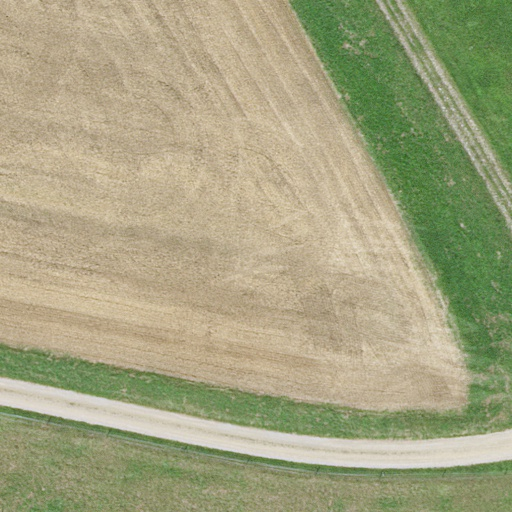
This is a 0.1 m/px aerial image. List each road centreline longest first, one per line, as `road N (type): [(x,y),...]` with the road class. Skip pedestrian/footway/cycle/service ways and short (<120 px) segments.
road 1 (track): [(0,404),(288,452),(457,460),(511,446)]
road 2 (track): [(373,0),(511,226)]
